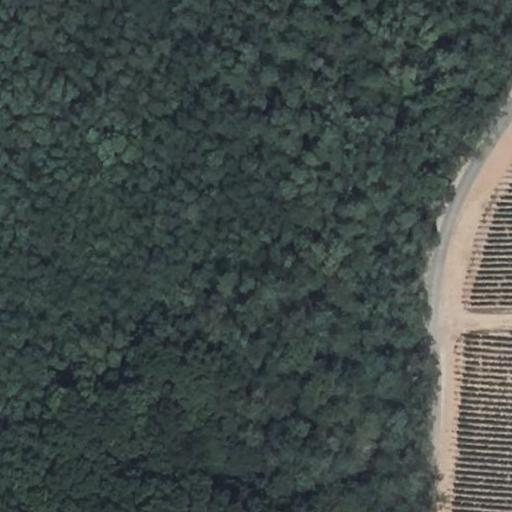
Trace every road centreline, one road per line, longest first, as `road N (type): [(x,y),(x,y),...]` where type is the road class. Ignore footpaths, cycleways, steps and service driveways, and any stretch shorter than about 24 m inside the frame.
road 1 (residential): [(428,325),(451,207),(511,95)]
road 2 (unclassified): [(417,511),(428,325)]
